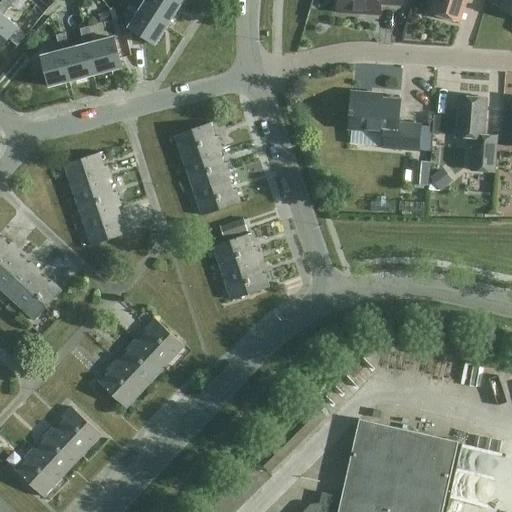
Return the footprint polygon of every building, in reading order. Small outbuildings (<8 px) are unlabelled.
[(19,27),(4,15),(14,2),(12,0),(3,0),(2,1),(0,3),(0,49),(9,39),(19,27)] [(142,7),(144,3),(138,0),(125,0),(124,2),(139,11),(128,28),(155,45),(169,24),(142,7)] [(142,7),(169,24),(182,2),(178,0),(145,0),(144,3),(142,7)] [(401,5),(401,0),(337,0),(336,12),(380,15),(381,4),(401,5)] [(460,22),(466,1),(466,0),(433,0),(430,13),(460,22)] [(511,13),(511,0),(505,0),(501,9),(511,13)] [(90,43),(98,73),(122,67),(114,38),(117,37),(113,20),(105,23),(109,38),(94,42),(90,43)] [(66,50),(73,79),(98,73),(90,43),(94,42),(90,27),(80,29),(84,45),(69,49),(66,50)] [(66,50),(69,49),(65,33),(57,35),(61,51),(42,56),(49,86),(73,79),(66,50)] [(382,147),(418,150),(421,124),(398,122),(400,99),(371,97),(372,93),(352,91),(348,129),(383,132),(382,147)] [(484,135),(487,98),(459,96),(456,136),(473,137),(471,166),(495,168),(497,136),(484,135)] [(183,163),(221,149),(212,123),(174,136),(183,163)] [(221,149),(183,163),(192,189),(230,176),(221,149)] [(72,193),(111,180),(101,153),(63,166),(72,193)] [(412,170),(411,184),(414,184),(424,184),(428,185),(430,161),(413,160),(412,170)] [(440,191),(453,181),(443,167),(429,177),(440,191)] [(230,176),(192,189),(202,216),(239,202),(230,176)] [(82,220),(120,207),(111,180),(72,193),(82,220)] [(120,207),(82,220),(91,247),(129,234),(120,207)] [(220,226),(224,238),(248,230),(243,218),(220,226)] [(222,273),(260,260),(251,233),(213,246),(222,273)] [(0,274),(19,253),(0,235),(0,274)] [(0,289),(13,302),(40,272),(19,253),(0,274),(0,289)] [(57,273),(65,264),(57,257),(49,266),(57,273)] [(260,260),(222,273),(231,300),(269,287),(260,260)] [(40,272),(13,302),(34,321),(61,292),(40,272)] [(135,339),(164,367),(184,346),(155,318),(135,339)] [(145,387),(164,367),(135,339),(116,360),(145,387)] [(125,408),(145,387),(116,360),(96,380),(125,408)] [(52,428),(81,455),(100,435),(71,407),(52,428)] [(442,511),(459,442),(359,419),(342,497),(322,492),(319,503),(316,503),(310,504),(302,511),(442,511)] [(62,476),(81,455),(52,428),(33,448),(62,476)] [(43,496),(62,476),(33,448),(14,469),(43,496)]
